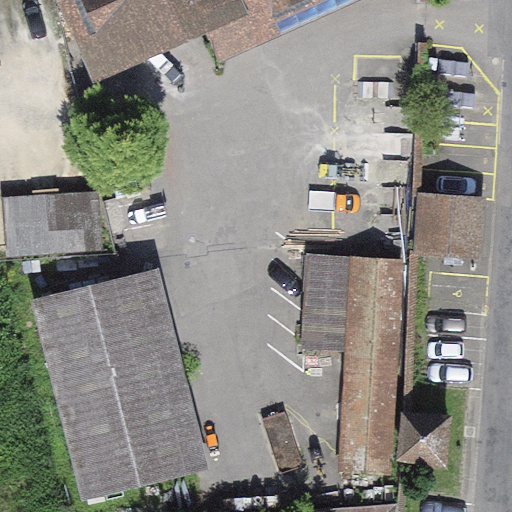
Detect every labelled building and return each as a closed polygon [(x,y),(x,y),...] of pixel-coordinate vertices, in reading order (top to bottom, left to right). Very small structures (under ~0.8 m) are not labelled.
[(95,0),(117,46),(219,0),(221,0),(233,25),(284,0),(95,0)] [(98,192),(6,199),(11,258),(103,251),(98,192)] [(476,262),(480,199),(421,195),(417,258),(476,262)] [(389,474),(401,261),(312,255),(308,336),(353,338),(345,472),(389,474)] [(196,464),(147,277),(41,304),(90,492),(196,464)] [(450,417),(413,414),(410,461),(447,463),(450,417)]
